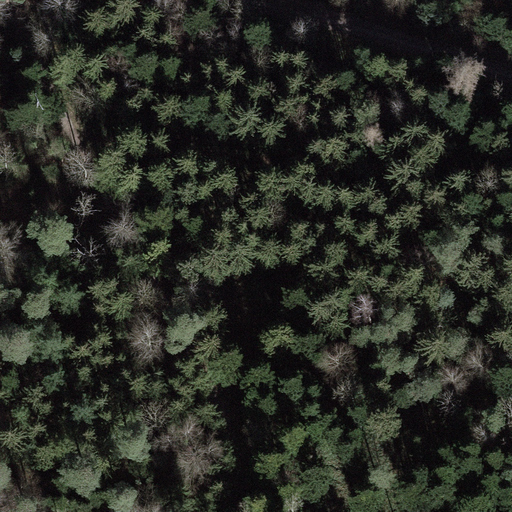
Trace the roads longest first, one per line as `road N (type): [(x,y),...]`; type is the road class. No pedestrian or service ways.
road 1 (track): [(7,0),(169,296),(248,472)]
road 2 (track): [(237,0),(511,75)]
